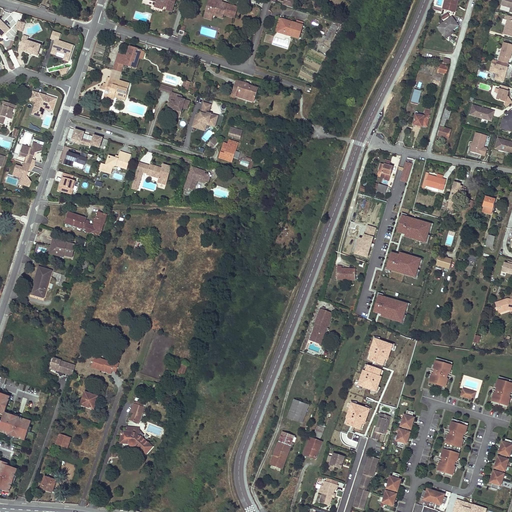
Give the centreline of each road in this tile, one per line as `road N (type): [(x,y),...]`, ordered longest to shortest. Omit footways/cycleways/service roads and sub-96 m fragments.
road 1 (residential): [(73,88),(0,316)]
road 2 (unknown): [(91,510),(136,376),(154,381)]
road 3 (residential): [(246,67),(94,21)]
road 4 (residential): [(511,169),(379,141)]
